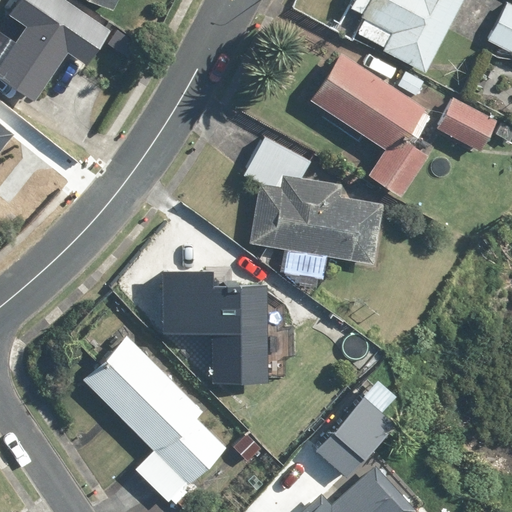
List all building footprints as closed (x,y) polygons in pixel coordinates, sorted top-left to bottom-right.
[(70,0),(14,0),(6,13),(25,26),(0,62),(0,76),(32,98),(65,49),(85,62),(109,26),(70,0)] [(89,0),(110,11),(115,0),(89,0)] [(364,14),(354,33),(424,71),(462,0),(350,0),(348,5),(364,14)] [(511,3),(507,1),(487,39),(511,52),(511,3)] [(365,172),(399,194),(425,151),(409,141),(429,108),(337,51),(309,97),(325,107),(320,116),(359,140),(364,131),(383,143),(365,172)] [(493,118),(450,94),(433,126),(476,149),(493,118)] [(0,147),(12,133),(0,122),(0,147)] [(242,173),(259,183),(250,241),(295,248),(290,280),(322,285),(327,253),(371,260),(380,201),(338,195),(340,182),(299,175),(306,162),(262,137),(242,173)] [(265,382),(266,282),(222,281),(222,276),(210,276),(210,269),(161,268),(160,331),(209,332),(209,381),(265,382)] [(195,415),(201,409),(127,334),(82,379),(151,448),(131,468),(167,503),(171,499),(183,511),(184,511),(197,500),(183,487),(225,445),(195,415)] [(246,430),(231,443),(247,460),(261,447),(246,430)] [(319,490),(295,511),(407,511),(413,507),(372,462),(330,501),(319,490)] [(266,496),(279,511),(288,511),(321,484),(303,464),(266,496)]
